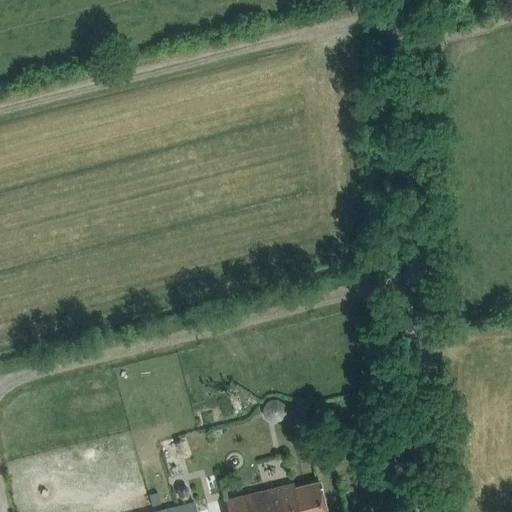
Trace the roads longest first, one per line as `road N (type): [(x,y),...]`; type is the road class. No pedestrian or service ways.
road 1 (tertiary): [(425,511),(410,0)]
road 2 (unknown): [(410,19),(344,26),(0,111)]
